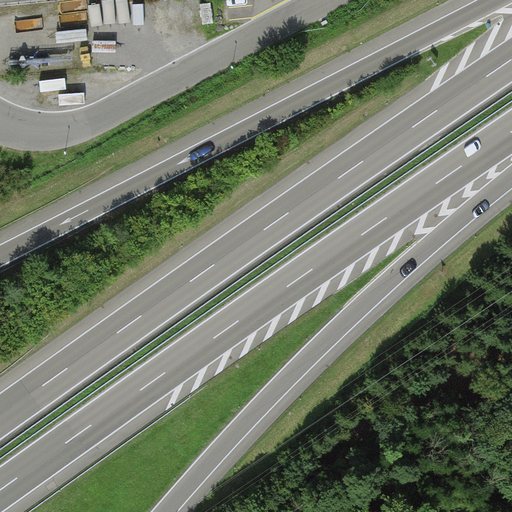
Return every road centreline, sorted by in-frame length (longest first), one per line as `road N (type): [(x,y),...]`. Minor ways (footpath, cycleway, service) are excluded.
road 1 (motorway): [(0,491),(511,133)]
road 2 (motorway): [(511,61),(0,417)]
road 3 (motorway): [(493,0),(0,252)]
road 4 (motorway): [(169,511),(348,323),(511,180)]
road 5 (residential): [(0,123),(44,135),(91,128),(333,0)]
